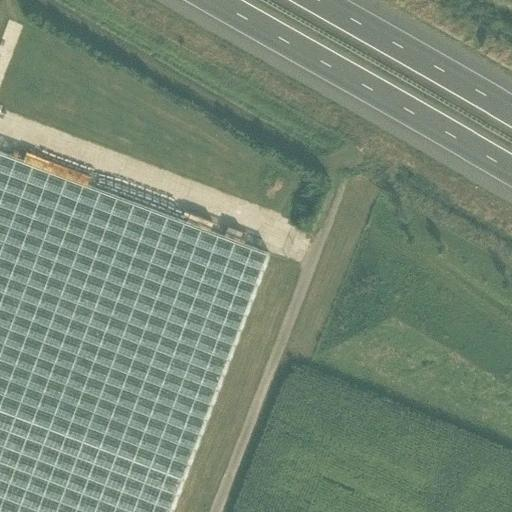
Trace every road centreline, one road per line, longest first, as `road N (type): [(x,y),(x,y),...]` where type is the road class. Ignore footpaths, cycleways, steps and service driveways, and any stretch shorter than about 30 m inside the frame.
road 1 (unclassified): [(220,511),(343,172)]
road 2 (motorway): [(208,0),(511,174)]
road 3 (unknown): [(0,126),(318,241)]
road 4 (motorway): [(511,114),(311,0)]
